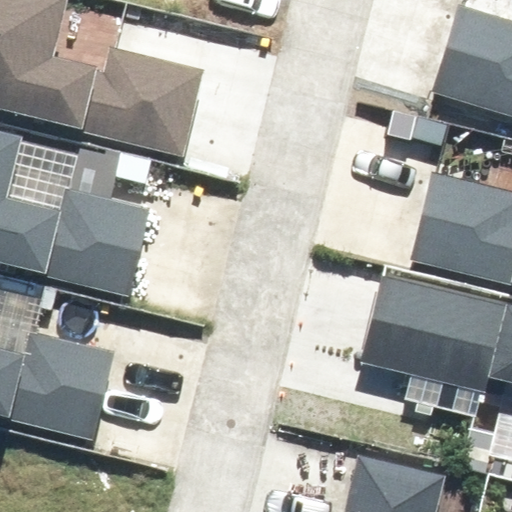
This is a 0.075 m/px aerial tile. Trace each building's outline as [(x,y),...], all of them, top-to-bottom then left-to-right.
[(0,131),(58,146),(60,137),(172,166),(194,82),(98,58),(91,82),(77,79),(75,85),(31,73),(46,15),(0,3),(0,131)] [(511,128),(511,34),(447,15),(421,101),(511,128)] [(490,291),(489,297),(511,303),(511,234),(510,234),(511,226),(511,203),(423,181),(400,268),(490,291)] [(0,284),(24,291),(25,283),(117,306),(139,218),(57,198),(49,232),(0,220),(0,284)] [(511,329),(496,326),(499,316),(370,286),(350,371),(490,404),(491,400),(511,404),(511,425),(501,473),(511,475),(511,329)] [(0,428),(81,448),(103,361),(21,341),(12,375),(0,371),(0,428)] [(426,511),(433,488),(346,466),(335,511),(426,511)]
